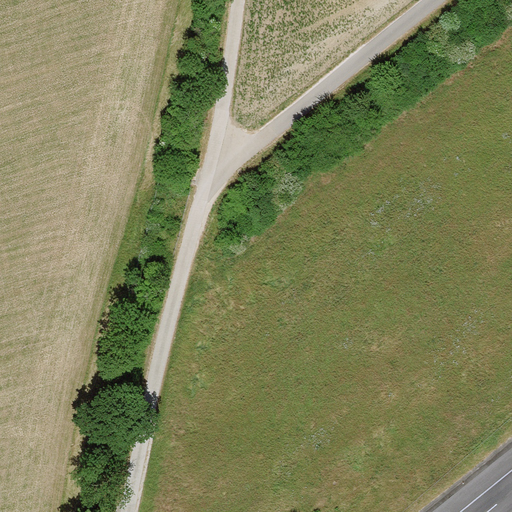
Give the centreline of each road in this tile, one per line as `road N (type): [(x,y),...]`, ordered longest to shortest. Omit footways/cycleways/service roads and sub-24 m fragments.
road 1 (track): [(239,0),(209,174),(128,511)]
road 2 (track): [(434,0),(209,174)]
